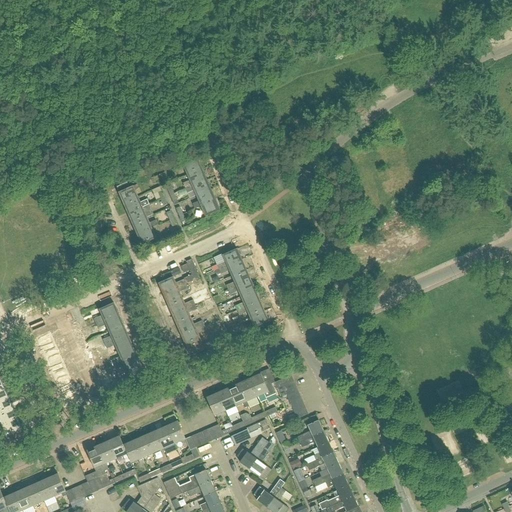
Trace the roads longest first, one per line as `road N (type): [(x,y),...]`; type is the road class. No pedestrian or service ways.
road 1 (unclassified): [(0,469),(293,342)]
road 2 (residential): [(0,336),(242,228)]
road 3 (residential): [(511,45),(415,89),(329,150),(305,177)]
road 4 (unclassified): [(352,316),(511,243)]
road 5 (unclassified): [(408,511),(358,358)]
road 6 (unclassified): [(318,375),(379,511)]
road 7 (residential): [(352,316),(305,177)]
road 8 (track): [(207,121),(163,0)]
road 9 (residential): [(242,228),(293,342)]
